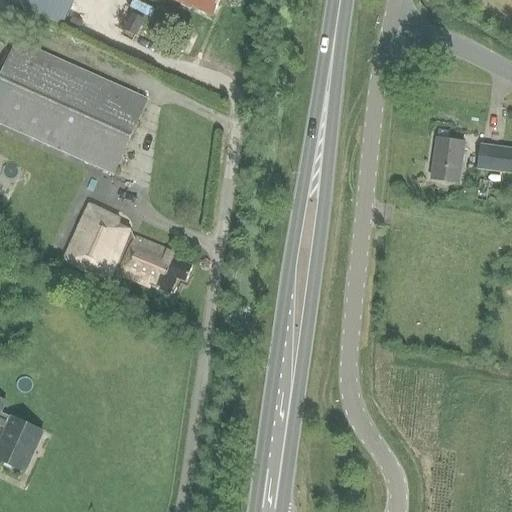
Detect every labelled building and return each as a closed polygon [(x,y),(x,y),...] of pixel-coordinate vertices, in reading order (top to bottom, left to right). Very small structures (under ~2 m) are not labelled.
[(6,0),(62,26),(73,0),(6,0)] [(175,0),(182,3),(181,5),(191,10),(193,7),(213,16),(220,0),(175,0)] [(125,29),(136,35),(144,19),(133,13),(125,29)] [(0,124),(114,175),(147,100),(15,42),(0,76),(0,124)] [(431,179),(459,183),(464,142),(437,138),(431,179)] [(477,168),(491,170),(511,173),(511,164),(511,149),(480,145),(477,168)] [(117,285),(120,278),(123,279),(125,276),(154,289),(154,287),(171,294),(178,278),(185,281),(191,267),(170,258),(172,254),(135,238),(136,234),(116,225),(119,219),(86,204),(62,260),(117,285)] [(0,426),(6,429),(0,442),(0,461),(24,472),(43,431),(11,417),(11,418),(1,413),(6,401),(0,398),(0,426)]
